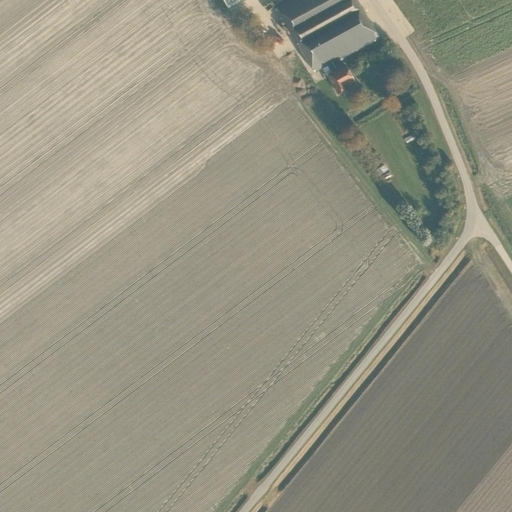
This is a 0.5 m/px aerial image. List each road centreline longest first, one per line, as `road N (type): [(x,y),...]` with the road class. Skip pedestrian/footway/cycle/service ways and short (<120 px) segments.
road 1 (tertiary): [(246,511),(470,222)]
road 2 (tertiary): [(470,222),(460,166),(431,98),(370,0)]
